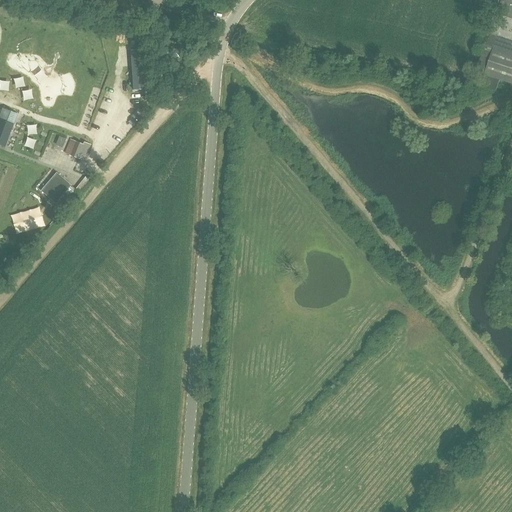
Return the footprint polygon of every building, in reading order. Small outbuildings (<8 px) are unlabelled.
[(511,0),(499,0),(489,32),(511,39),(511,0)] [(131,89),(147,87),(143,47),(127,49),(131,89)] [(500,80),(511,84),(511,53),(494,47),(485,75),(476,72),(473,82),(497,90),(500,80)] [(0,145),(5,147),(14,124),(0,118),(0,145)] [(71,140),(66,153),(83,160),(88,147),(71,140)] [(55,206),(70,188),(56,176),(41,193),(55,206)]
